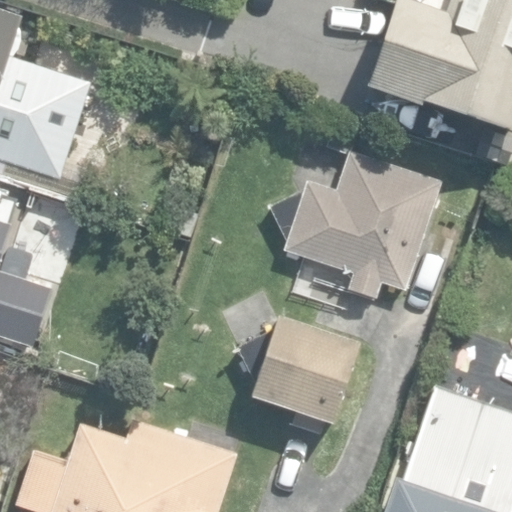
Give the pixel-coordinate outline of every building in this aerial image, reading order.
[(396,0),(368,87),(511,134),(511,0),(451,0),(448,12),(409,0),(396,0)] [(0,160),(60,180),(91,84),(9,57),(23,16),(0,7),(0,160)] [(349,289),(380,299),(384,284),(406,291),(442,180),(349,149),(336,189),(307,179),(303,190),(270,205),(288,243),(285,251),(354,273),(349,289)] [(0,219),(69,242),(81,205),(0,179),(0,219)] [(291,424),(320,434),(325,421),(334,424),(362,344),(280,315),(275,328),(240,348),(256,379),(251,393),(296,409),(291,424)] [(396,476),(383,511),(510,511),(511,508),(511,406),(435,381),(403,478),(396,476)] [(218,511),(237,453),(130,419),(124,436),(81,422),(69,461),(32,449),(14,507),(29,511),(218,511)]
